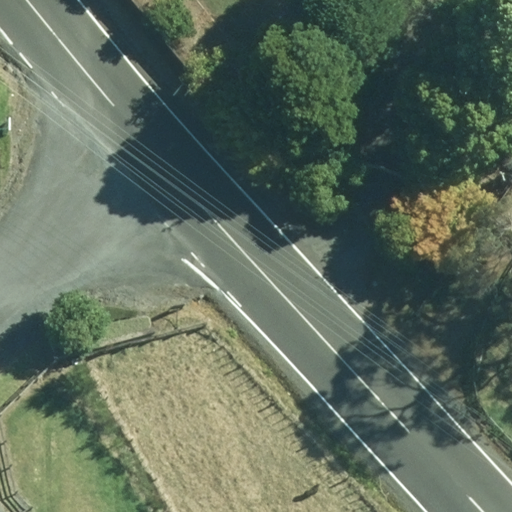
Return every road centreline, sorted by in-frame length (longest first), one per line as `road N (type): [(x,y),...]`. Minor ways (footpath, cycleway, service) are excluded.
road 1 (tertiary): [(480,511),(164,174)]
road 2 (tertiary): [(164,174),(22,0)]
road 3 (unclassified): [(164,174),(0,286)]
